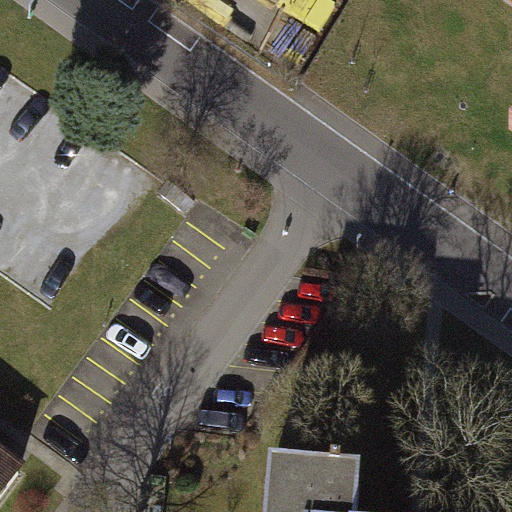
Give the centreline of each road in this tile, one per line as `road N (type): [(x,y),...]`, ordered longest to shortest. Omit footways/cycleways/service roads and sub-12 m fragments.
road 1 (residential): [(346,173),(89,511)]
road 2 (residential): [(93,0),(346,173)]
road 3 (residential): [(346,173),(511,290)]
